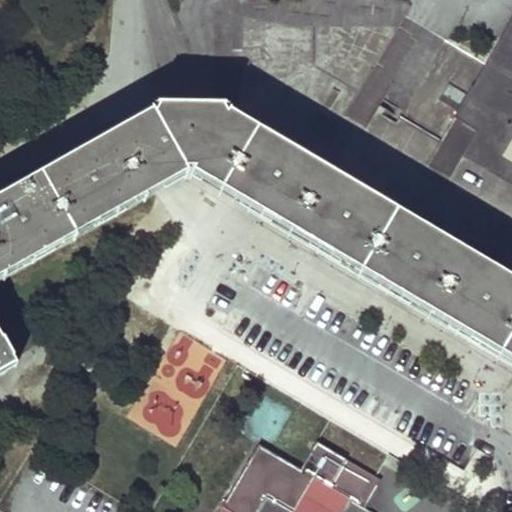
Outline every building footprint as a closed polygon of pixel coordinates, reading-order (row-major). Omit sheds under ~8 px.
[(405,16),(397,12),(219,9),(218,110),(218,116),(511,288),(511,18),(501,37),(488,57),(484,65),(405,16)] [(0,202),(0,280),(160,190),(185,176),(511,370),(511,288),(218,116),(218,110),(153,109),(153,116),(130,129),(0,202)] [(209,383),(223,358),(181,334),(155,379),(149,376),(126,418),(177,446),(201,402),(177,389),(187,371),(209,383)] [(354,511),(357,508),(361,511),(376,483),(312,445),(296,471),(272,457),(264,472),(246,462),(217,511),(354,511)] [(254,447),(246,462),(264,472),(272,457),(254,447)]
